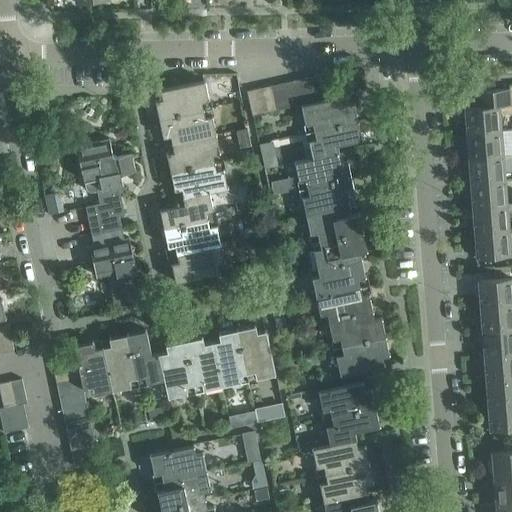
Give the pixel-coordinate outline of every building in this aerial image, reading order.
[(330,72),(318,75),(323,100),(335,97),(330,72)] [(318,75),(306,78),(311,102),(323,100),(318,75)] [(306,78),(294,80),(300,105),(302,104),(311,102),(306,78)] [(156,100),(160,118),(203,109),(202,101),(209,99),(205,80),(161,89),(163,98),(156,100)] [(294,80),(282,83),(288,107),(300,105),(294,80)] [(282,83),(271,85),(276,110),(288,107),(282,83)] [(271,85),(259,88),(264,113),(276,110),(271,85)] [(264,113),(259,88),(247,90),(252,115),(264,113)] [(501,129),(499,105),(511,105),(510,88),(476,91),(477,106),(465,107),(467,132),(501,129)] [(313,122),(315,130),(358,121),(354,102),(347,104),(345,95),(323,100),(311,102),(302,104),(306,124),(313,122)] [(171,135),(173,143),(216,134),(212,115),(205,117),(203,109),(160,118),(164,137),(171,135)] [(309,140),(313,157),(313,158),(339,153),(340,152),(338,145),(362,139),(358,121),(315,130),(316,138),(309,140)] [(467,132),(469,157),(503,154),(501,129),(467,132)] [(167,152),(171,171),(215,162),(213,154),(220,152),(216,134),(173,143),(174,151),(167,152)] [(86,206),(92,233),(122,227),(119,216),(125,214),(119,186),(123,185),(121,174),(136,171),(132,152),(116,156),(113,154),(110,138),(77,145),(86,187),(86,188),(87,190),(88,191),(90,191),(92,191),(95,191),(97,190),(100,203),(86,206)] [(245,142),(242,146),(244,155),(254,153),(251,141),(245,142)] [(306,179),(308,187),(352,178),(348,159),(341,160),(339,153),(313,158),(313,157),(295,161),(299,180),(306,179)] [(469,157),(471,182),(505,179),(503,154),(469,157)] [(182,188),(184,195),(209,189),(210,191),(228,187),(224,168),(217,169),(215,162),(171,171),(175,189),(182,188)] [(303,196),(307,215),(350,205),(349,198),(356,196),(352,178),(308,187),(310,195),(303,196)] [(471,182),(473,207),(507,204),(505,179),(471,182)] [(160,209),(164,228),(208,218),(206,210),(213,209),(210,191),(209,189),(184,195),(183,195),(185,204),(160,209)] [(61,194),(49,196),(53,213),(64,210),(61,194)] [(473,207),(475,232),(509,229),(507,204),(473,207)] [(318,232),(319,240),(363,230),(359,212),(352,213),(350,205),(307,215),(311,233),(318,232)] [(239,230),(241,238),(258,234),(254,216),(246,218),(248,228),(239,230)] [(176,245),(177,253),(221,243),(217,225),(210,226),(208,218),(164,228),(168,246),(176,245)] [(122,227),(92,233),(94,244),(90,245),(97,276),(108,273),(115,304),(138,299),(132,272),(137,271),(134,256),(133,256),(129,237),(124,238),(122,227)] [(509,229),(475,232),(477,257),(511,254),(509,229)] [(313,269),(318,268),(362,258),(360,250),(367,249),(363,230),(319,240),(312,241),(314,250),(309,251),(313,269)] [(221,243),(177,253),(179,261),(172,262),(176,281),(220,272),(218,263),(225,262),(221,243)] [(313,277),(317,296),(360,286),(359,278),(366,277),(362,258),(318,268),(320,275),(313,277)] [(481,305),(511,302),(511,276),(479,279),(481,305)] [(328,312),(329,320),(373,311),(369,292),(362,294),(360,286),(317,296),(321,314),(328,312)] [(511,302),(481,305),(483,330),(511,327),(511,302)] [(340,337),(342,345),(386,336),(382,317),(375,319),(373,311),(329,320),(333,339),(340,337)] [(9,325),(0,326),(0,341),(2,352),(14,350),(9,325)] [(256,325),(238,329),(247,372),(255,371),(256,378),(276,374),(266,330),(258,332),(256,325)] [(511,327),(483,330),(485,354),(511,352),(511,327)] [(147,383),(165,379),(166,378),(161,353),(161,352),(152,354),(147,329),(128,333),(138,377),(145,376),(147,383)] [(220,340),(213,342),(222,385),(241,381),(239,374),(247,372),(238,329),(219,333),(220,340)] [(130,379),(138,377),(128,333),(110,337),(111,344),(103,346),(113,390),(131,386),(130,379)] [(203,336),(185,340),(194,384),(202,382),(204,389),(222,385),(213,342),(205,343),(203,336)] [(386,336),(342,345),(344,353),(337,355),(341,374),(385,365),(383,356),(390,354),(386,336)] [(166,378),(165,379),(168,397),(188,393),(186,385),(194,384),(185,340),(166,344),(168,351),(161,353),(166,378)] [(94,394),(113,390),(103,346),(95,348),(94,341),(74,345),(84,389),(93,387),(94,394)] [(511,352),(485,354),(487,379),(511,376),(511,352)] [(52,361),(55,372),(79,367),(77,355),(52,361)] [(55,372),(57,384),(82,379),(79,367),(55,372)] [(511,376),(487,379),(488,404),(511,401),(511,376)] [(22,378),(10,380),(15,405),(24,403),(27,402),(22,378)] [(57,384),(60,396),(84,391),(82,379),(57,384)] [(0,382),(0,390),(4,407),(15,405),(10,380),(0,382)] [(330,409),(332,417),(376,407),(372,389),(365,390),(363,382),(319,391),(323,410),(330,409)] [(60,396),(62,408),(87,402),(84,391),(60,396)] [(284,400),(258,406),(260,417),(287,412),(284,400)] [(511,401),(488,404),(491,429),(511,427),(511,401)] [(62,408),(65,419),(89,414),(87,402),(62,408)] [(0,407),(0,413),(1,420),(26,415),(24,403),(15,405),(4,407),(0,407)] [(327,426),(330,444),(331,445),(356,440),(357,440),(355,431),(380,426),(376,407),(332,417),(334,425),(327,426)] [(65,419),(67,431),(92,426),(89,414),(65,419)] [(26,415),(1,420),(4,432),(29,427),(26,415)] [(67,431),(70,443),(94,438),(92,426),(67,431)] [(245,430),(251,458),(263,455),(256,427),(245,430)] [(70,443),(72,455),(97,450),(94,438),(70,443)] [(324,465),(325,473),(369,464),(365,445),(358,447),(356,440),(331,445),(330,444),(313,448),(317,467),(324,465)] [(162,472),(163,480),(207,471),(203,452),(196,454),(194,445),(150,454),(155,474),(162,472)] [(97,450),(72,455),(75,467),(99,461),(97,450)] [(511,450),(492,452),(494,477),(511,475),(511,450)] [(320,483),(324,501),(368,492),(366,484),(373,482),(369,464),(325,473),(327,481),(320,483)] [(158,489),(162,508),(206,499),(204,491),(211,489),(207,471),(163,480),(165,488),(158,489)] [(511,475),(494,477),(496,502),(511,500),(511,475)] [(379,511),(376,498),(369,500),(368,492),(324,501),(326,511),(379,511)] [(215,511),(214,505),(207,507),(206,499),(162,508),(162,511),(215,511)] [(511,511),(511,500),(496,502),(496,511),(511,511)]
